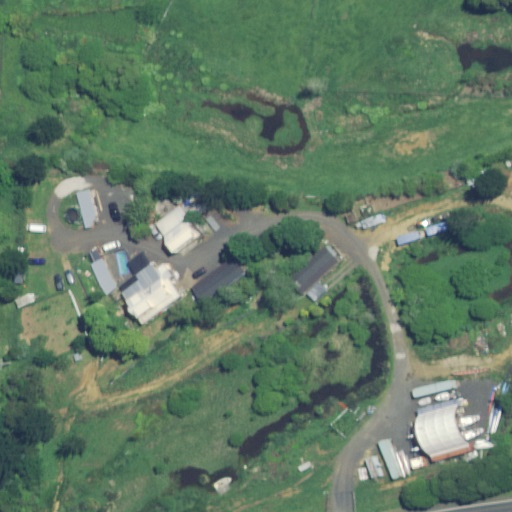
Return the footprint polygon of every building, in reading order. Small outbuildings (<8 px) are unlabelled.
[(213,208),(204,195),(161,225),(182,253),(206,236),(195,220),(213,208)] [(211,214),(205,219),(213,230),(219,226),(211,214)] [(398,239),(403,250),(424,241),(420,231),(398,239)] [(398,252),(394,241),(374,250),(378,260),(398,252)] [(328,247),(293,279),(305,292),(340,260),(328,247)] [(233,257),(191,288),(203,305),(245,274),(233,257)] [(141,279),(123,292),(145,320),(179,294),(155,263),(138,276),(141,279)] [(421,372),(409,371),(408,381),(419,383),(421,372)] [(467,447),(456,407),(417,417),(427,457),(467,447)] [(379,455),(367,459),(374,480),(385,477),(379,455)]
